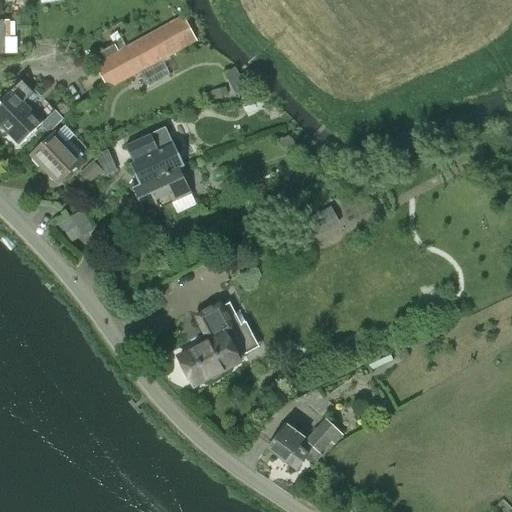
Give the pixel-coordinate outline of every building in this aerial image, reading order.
[(97,64),(94,65),(108,90),(139,72),(161,60),(167,57),(195,41),(183,19),(182,17),(137,42),(118,52),(97,64)] [(0,54),(16,54),(16,38),(6,38),(6,22),(0,21),(0,54)] [(20,83),(0,101),(0,126),(18,146),(43,123),(22,101),(30,93),(20,83)] [(224,87),(206,93),(209,102),(227,96),(224,87)] [(29,156),(58,185),(82,162),(64,144),(73,135),(65,126),(56,135),(53,132),(29,156)] [(149,133),(125,143),(133,163),(130,164),(139,186),(140,187),(181,169),(185,168),(175,145),(157,152),(149,133)] [(95,156),(105,177),(116,172),(107,151),(95,156)] [(79,174),(88,185),(102,172),(93,161),(79,174)] [(139,186),(132,189),(144,215),(192,194),(181,169),(140,187),(139,186)] [(224,184),(227,194),(244,187),(240,177),(224,184)] [(331,207),(305,221),(314,238),(340,224),(331,207)] [(73,242),(93,230),(82,212),(62,222),(73,242)] [(239,362),(237,359),(246,354),(220,304),(195,317),(208,342),(178,358),(193,386),(239,362)] [(405,348),(397,352),(401,361),(410,357),(405,348)] [(309,456),(316,461),(320,456),(319,455),(330,442),(334,445),(342,435),(323,420),(307,442),(285,425),(267,448),(296,472),(309,456)] [(498,503),(494,510),(497,511),(506,511),(508,508),(498,503)]
